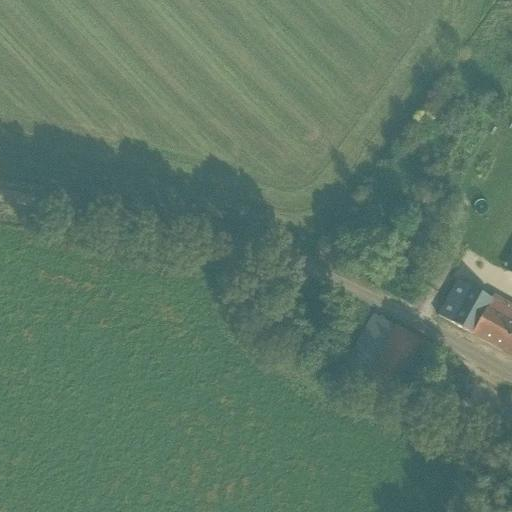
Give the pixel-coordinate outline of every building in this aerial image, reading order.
[(511,190),(491,184),(475,229),(511,241),(511,190)] [(457,282),(437,317),(500,352),(511,331),(511,306),(493,296),(490,301),(457,282)] [(372,316),(363,333),(339,374),(401,409),(429,360),(406,347),(411,338),(372,316)] [(511,331),(500,352),(511,358),(511,331)] [(452,368),(442,385),(430,407),(451,419),(473,380),(452,368)]
